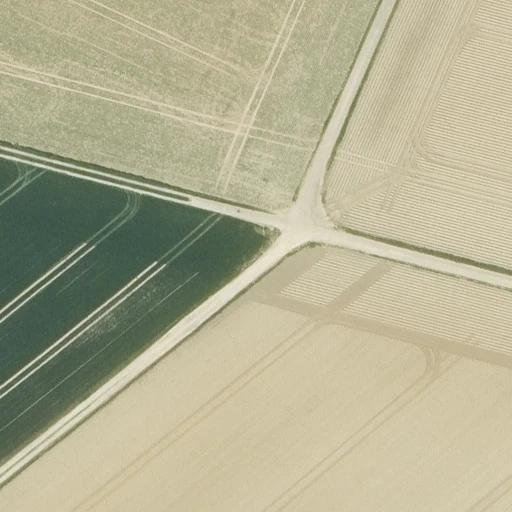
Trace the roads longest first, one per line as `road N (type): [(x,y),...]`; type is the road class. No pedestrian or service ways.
road 1 (track): [(511,297),(0,168)]
road 2 (track): [(0,505),(313,248)]
road 3 (track): [(391,0),(313,248)]
